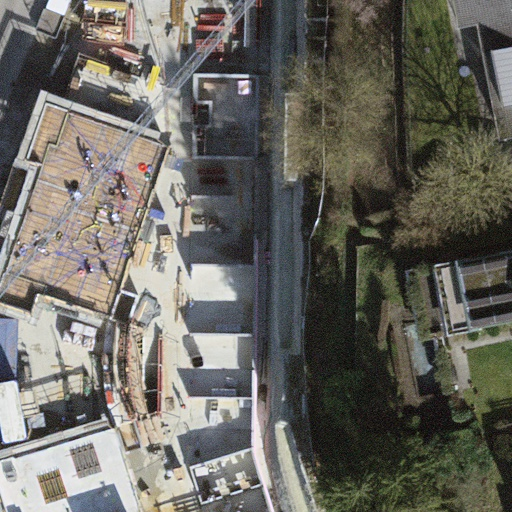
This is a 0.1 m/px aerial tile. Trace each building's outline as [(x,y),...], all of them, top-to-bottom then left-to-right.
[(250,23),(250,0),(166,0),(166,22),(250,23)] [(485,23),(509,141),(511,140),(511,0),(463,0),(469,24),(485,23)] [(101,234),(230,237),(232,145),(179,144),(180,116),(103,115),(101,234)] [(511,256),(440,270),(452,333),(511,321),(511,256)] [(143,441),(131,323),(45,332),(57,450),(143,441)]
